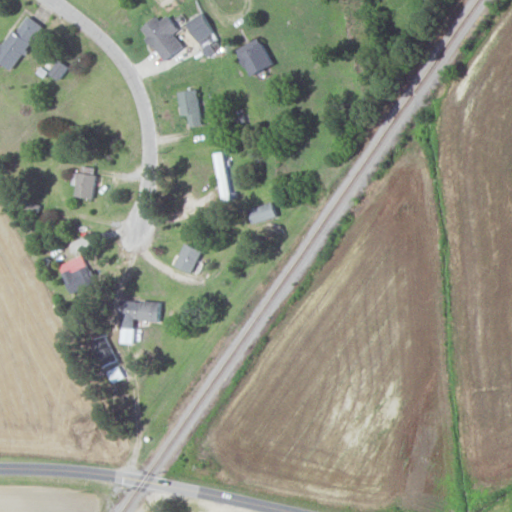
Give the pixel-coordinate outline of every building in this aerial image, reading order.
[(214,32),(203,12),(186,21),(198,41),(214,32)] [(3,43),(0,41),(0,61),(13,69),(42,24),(27,14),(16,31),(12,29),(3,43)] [(157,15),(140,28),(164,60),(183,46),(174,33),(179,29),(168,14),(160,20),(157,15)] [(272,65),(261,37),(237,46),(248,74),(272,65)] [(49,72),(58,78),(67,66),(59,59),(49,72)] [(190,126),(203,124),(196,87),(178,90),(182,115),(188,114),(190,126)] [(72,184),(75,184),(75,196),(94,197),(95,166),(83,165),(82,171),(73,171),(72,184)] [(253,223),(277,216),(272,201),(248,208),(253,223)] [(176,266),(193,272),(201,248),(183,242),(176,266)] [(94,281),(81,254),(58,264),(71,292),(94,281)] [(133,343),(134,319),(160,321),(160,301),(121,299),(119,342),(133,343)] [(118,359),(105,333),(92,339),(105,365),(118,359)]
